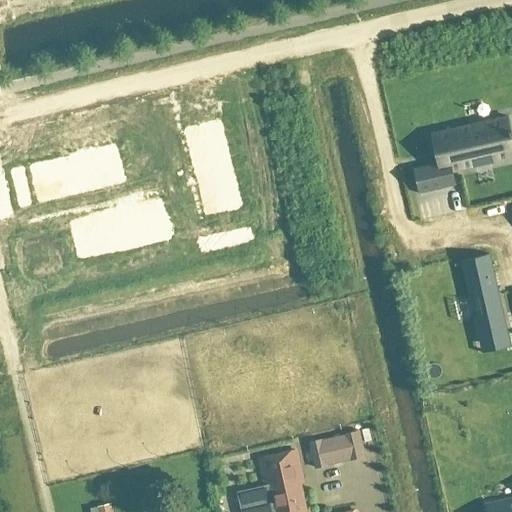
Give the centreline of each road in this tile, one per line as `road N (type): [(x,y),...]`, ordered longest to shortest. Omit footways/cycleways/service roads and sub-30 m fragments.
road 1 (residential): [(0,112),(358,35)]
road 2 (residential): [(358,35),(407,244),(502,224)]
road 3 (residential): [(358,35),(511,0)]
